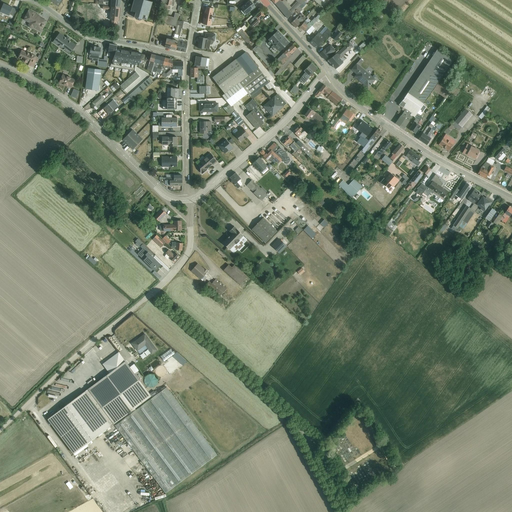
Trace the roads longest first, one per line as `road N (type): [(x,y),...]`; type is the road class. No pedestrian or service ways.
road 1 (unclassified): [(343,511),(278,403),(152,292)]
road 2 (tertiary): [(511,199),(401,135),(325,72)]
road 3 (tertiary): [(166,196),(78,113),(0,67)]
road 4 (unknown): [(85,347),(90,373),(45,408),(43,424),(76,465),(121,492)]
road 5 (unclassified): [(152,292),(0,427)]
road 6 (tertiary): [(325,72),(284,124),(189,199)]
road 7 (residential): [(189,199),(189,58)]
